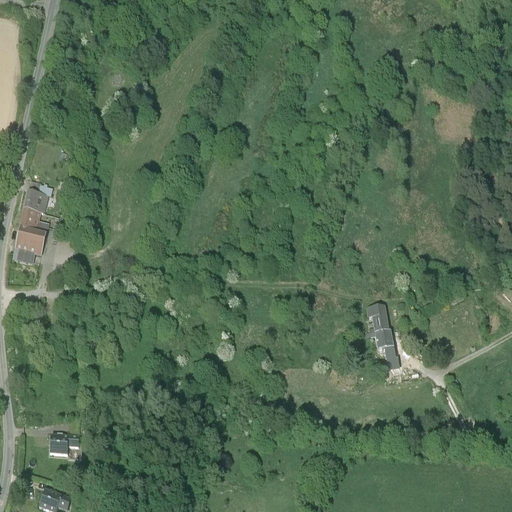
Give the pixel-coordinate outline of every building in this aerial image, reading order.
[(40,189),(38,196),(47,198),(47,199),(50,199),(52,192),(46,191),(47,189),(44,188),(44,190),(40,189)] [(38,196),(28,194),(24,212),(41,216),(43,216),(47,202),(50,202),(50,199),(47,199),(47,198),(38,196)] [(38,227),(41,216),(24,212),(17,244),(13,262),(32,266),(34,257),(41,259),(48,229),(38,227)] [(61,229),(55,227),(52,239),(58,240),(61,229)] [(432,268),(424,271),(427,279),(435,276),(432,268)] [(383,309),(367,312),(369,322),(372,321),(374,332),(375,335),(375,337),(388,335),(383,309)] [(39,319),(23,316),(20,329),(37,332),(39,319)] [(392,350),(390,334),(388,335),(375,337),(375,339),(378,353),(384,351),(392,350)] [(392,350),(384,351),(388,371),(398,369),(397,362),(395,363),(392,350)] [(455,433),(442,431),(441,442),(454,443),(455,433)] [(79,439),(51,438),(50,454),(67,456),(67,448),(78,449),(79,439)] [(71,501),(45,492),(39,509),(49,511),(56,511),(58,509),(67,511),(71,501)]
